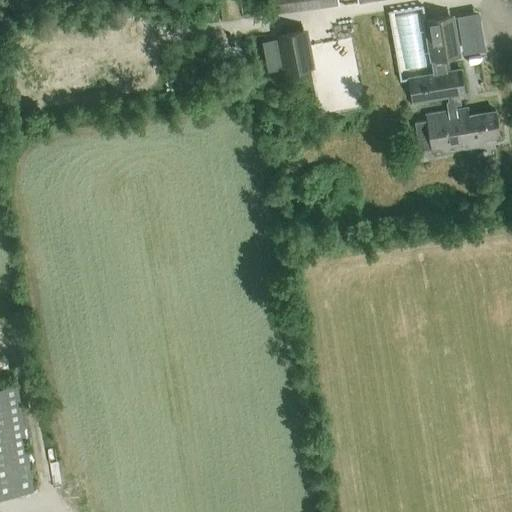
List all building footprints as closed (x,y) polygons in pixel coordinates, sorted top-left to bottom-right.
[(446,101),(447,110),(427,113),(428,119),(415,121),(418,139),(431,137),(434,153),(484,145),(483,138),(501,135),(496,109),(468,114),(467,107),(457,109),(456,104),(461,103),(459,95),(465,94),(461,68),(446,70),(444,58),(461,55),(454,14),(424,19),(433,72),(407,77),(411,103),(447,97),(448,101),(446,101)] [(277,32),(283,73),(314,68),(308,27),(277,32)] [(475,34),(480,65),(505,60),(500,30),(475,34)] [(309,144),(300,135),(288,146),(296,155),(309,144)] [(17,383),(0,386),(0,494),(33,489),(17,383)]
